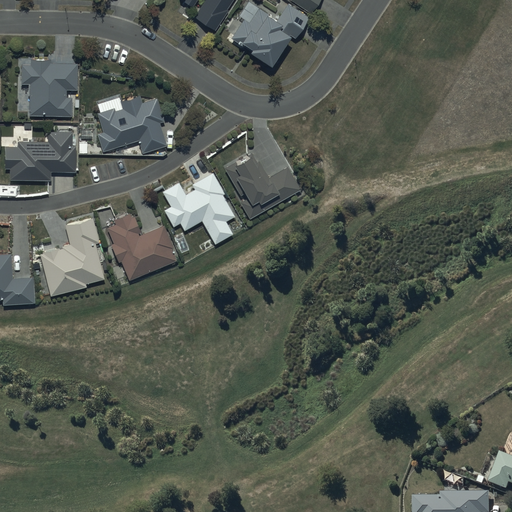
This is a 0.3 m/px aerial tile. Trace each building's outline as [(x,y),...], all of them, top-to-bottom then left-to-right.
[(203,0),(194,15),(214,29),(228,10),(225,8),(230,0),(183,0),(192,6),(195,0),(203,0)] [(291,0),(309,12),(317,0),(291,0)] [(243,18),(230,37),(269,64),(290,34),(294,37),(308,17),(287,2),(275,19),(258,7),(248,22),(243,18)] [(29,83),(28,114),(71,115),(71,97),(65,96),(65,89),(76,89),(76,62),(50,61),(50,58),(29,58),(29,64),(20,63),(20,83),(29,83)] [(96,133),(102,150),(138,139),(142,152),(166,144),(158,121),(163,120),(156,97),(141,102),(139,94),(119,100),(121,108),(114,110),(114,107),(97,113),(102,131),(96,133)] [(9,167),(9,179),(49,179),(49,171),(75,171),(75,144),(71,144),(71,131),(47,131),(47,141),(17,141),(17,146),(4,146),(4,167),(9,167)] [(239,201),(248,218),(300,189),(287,166),(268,177),(259,160),(257,161),(251,151),(224,167),(242,199),(239,201)] [(170,205),(163,209),(172,226),(179,222),(183,230),(201,220),(213,243),(232,233),(225,220),(234,215),(222,194),(224,193),(212,171),(191,183),(193,188),(185,193),(178,181),(161,190),(170,205)] [(120,260),(128,279),(176,259),(162,224),(138,234),(137,232),(140,230),(134,215),(130,216),(129,212),(113,219),(114,223),(106,226),(112,242),(110,243),(117,261),(120,260)] [(39,253),(49,295),(86,286),(85,283),(103,278),(94,242),(99,241),(93,217),(63,224),(68,243),(42,250),(43,252),(39,253)] [(0,298),(1,298),(2,304),(34,302),(33,276),(11,278),(10,253),(0,253),(0,298)] [(511,458),(498,453),(487,484),(507,491),(509,485),(511,485),(511,458)] [(412,497),(412,511),(489,511),(489,494),(440,494),(440,497),(412,497)]
